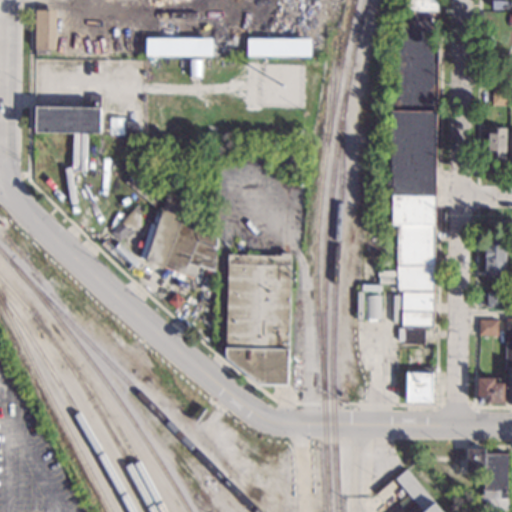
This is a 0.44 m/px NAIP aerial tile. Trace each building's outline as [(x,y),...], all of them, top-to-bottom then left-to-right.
[(290,0),(290,20),(279,20),(279,29),(208,28),(207,24),(191,25),(191,22),(189,22),(187,14),(191,14),(191,11),(207,10),(207,5),(220,0),(290,0)] [(437,0),(433,327),(423,328),(423,344),(403,344),(402,333),(397,333),(398,326),(401,326),(401,292),(398,291),(396,266),(396,225),(391,224),(391,171),(390,171),(391,111),(387,110),(389,95),(396,96),(396,79),(395,79),(396,45),(403,0),(437,0)] [(511,0),(511,9),(492,9),(492,0),(511,0)] [(55,48),(49,48),(49,54),(34,54),(35,10),(56,10),(55,48)] [(211,55),(144,54),(145,37),(211,39),(211,55)] [(310,56),(247,56),(247,38),(310,38),(310,56)] [(506,105),(491,105),(492,89),(506,89),(506,105)] [(100,132),(35,132),(36,106),(90,106),(90,95),(100,95),(100,132)] [(124,117),(110,117),(109,134),(123,134),(124,117)] [(137,134),(126,134),(126,122),(137,122),(137,134)] [(505,162),(497,162),(497,158),(488,158),(489,128),(505,128),(505,162)] [(159,156),(144,156),(144,138),(159,138),(159,156)] [(217,238),(214,270),(198,265),(193,278),(146,260),(167,193),(217,238)] [(142,209),(139,214),(137,214),(137,229),(129,230),(119,241),(110,232),(137,204),(142,209)] [(505,273),(498,273),(497,276),(484,276),(484,233),(506,233),(505,273)] [(290,253),(287,384),(259,384),(225,356),(227,254),(280,255),(280,252),(290,253)] [(502,308),(486,308),(487,291),(502,291),(502,308)] [(184,300),(176,309),(167,301),(174,292),(184,300)] [(381,318),(364,318),(363,295),(380,294),(381,318)] [(497,320),(496,336),(477,335),(478,319),(497,320)] [(0,352),(15,380),(7,384),(0,371),(0,352)] [(432,402),(406,401),(406,372),(432,373),(432,402)] [(494,378),(494,383),(504,383),(504,404),(478,404),(476,401),(476,398),(477,377),(494,378)] [(484,453),(506,453),(507,511),(472,511),(461,501),(465,497),(469,499),(483,493),(484,471),(466,470),(466,449),(484,449),(484,453)] [(406,469),(442,511),(422,511),(395,478),(406,469)]
